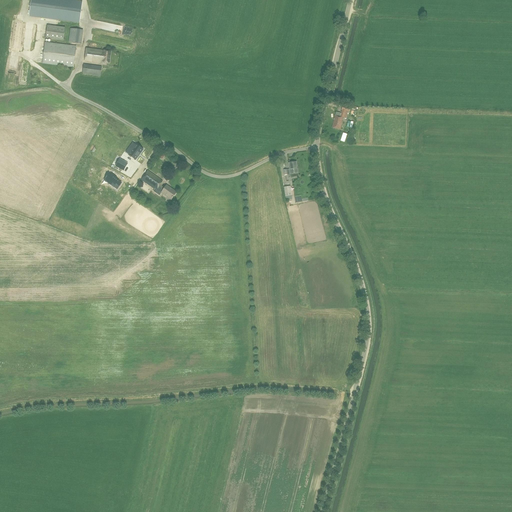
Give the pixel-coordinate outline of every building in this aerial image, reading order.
[(79,22),(82,2),(65,0),(31,0),(29,16),(79,22)] [(106,27),(126,31),(127,25),(107,21),(106,27)] [(64,28),(47,25),(45,38),(63,40),(64,28)] [(84,42),(86,28),(74,27),(72,41),(84,42)] [(75,46),(45,42),(42,63),(73,67),(75,46)] [(109,63),(110,52),(103,51),(85,48),(84,61),(102,64),(102,62),(109,63)] [(101,67),(83,64),(82,73),(100,75),(101,67)] [(351,109),(344,107),(343,110),(344,111),(342,116),(345,117),(347,111),(350,112),(351,109)] [(335,115),(332,127),(339,129),(342,117),(339,116),(340,113),(336,112),(335,115)] [(136,146),(128,156),(135,161),(143,150),(136,146)] [(101,156),(99,161),(113,167),(115,162),(101,156)] [(119,159),(115,166),(124,171),(128,163),(119,159)] [(297,173),(296,162),(288,163),(289,169),(287,170),(287,169),(283,170),(284,175),(287,175),(287,174),(290,174),(297,173)] [(171,200),(176,192),(166,185),(164,188),(160,185),(162,181),(147,171),(141,180),(152,188),(151,190),(159,195),(161,193),(171,200)] [(107,183),(117,190),(121,184),(119,182),(120,181),(115,178),(116,176),(110,173),(109,174),(107,173),(109,174),(107,178),(109,180),(107,183)]
